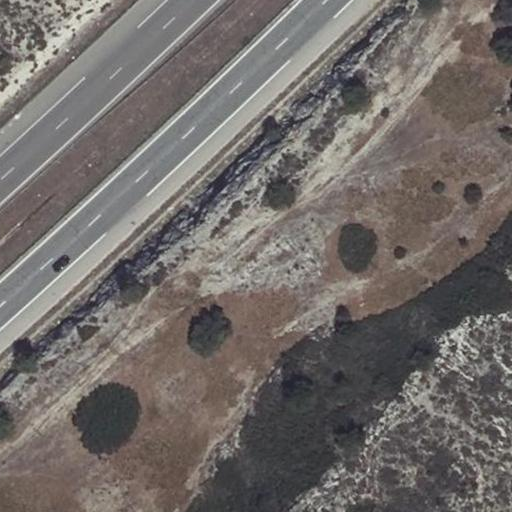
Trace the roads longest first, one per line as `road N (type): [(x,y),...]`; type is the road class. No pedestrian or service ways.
road 1 (motorway): [(0,306),(320,0)]
road 2 (motorway): [(193,0),(0,189)]
